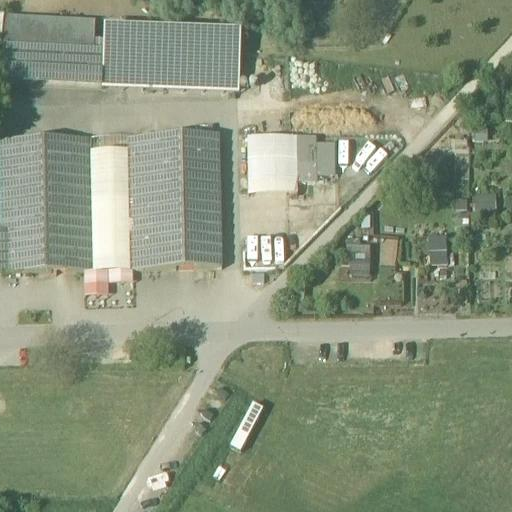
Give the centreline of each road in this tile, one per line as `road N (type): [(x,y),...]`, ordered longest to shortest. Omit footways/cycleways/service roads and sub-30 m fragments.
road 1 (track): [(235,336),(511,44)]
road 2 (residential): [(235,336),(511,331)]
road 3 (track): [(118,511),(235,336)]
